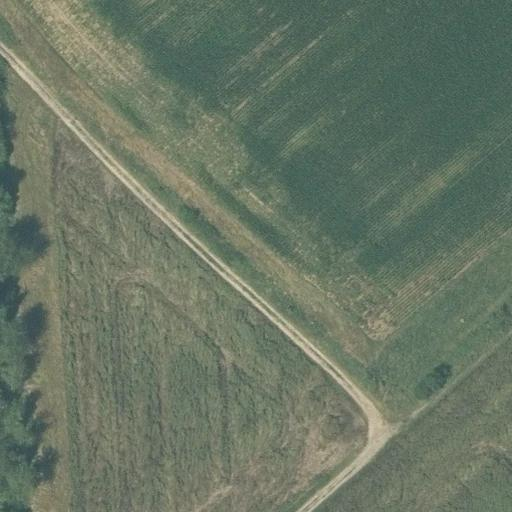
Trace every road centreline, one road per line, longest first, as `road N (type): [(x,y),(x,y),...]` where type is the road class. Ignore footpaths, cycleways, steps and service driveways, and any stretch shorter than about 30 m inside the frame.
road 1 (track): [(390,426),(0,54)]
road 2 (track): [(390,426),(511,326)]
road 3 (track): [(297,511),(390,426)]
